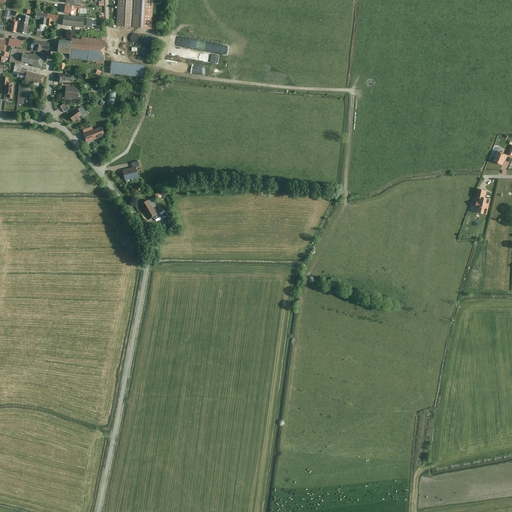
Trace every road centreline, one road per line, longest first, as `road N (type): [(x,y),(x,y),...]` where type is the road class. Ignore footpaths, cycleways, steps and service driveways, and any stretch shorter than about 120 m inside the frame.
road 1 (residential): [(62,130),(137,220),(148,245),(99,511)]
road 2 (track): [(355,91),(346,196),(306,293)]
